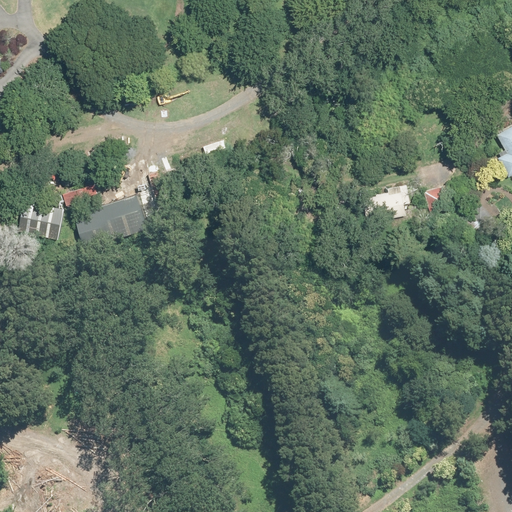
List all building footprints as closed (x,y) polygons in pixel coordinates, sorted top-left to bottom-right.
[(511,127),(498,135),(507,154),(501,157),(511,177),(511,176),(511,127)] [(450,184),(426,192),(433,215),(457,208),(450,184)] [(66,193),(70,207),(101,199),(97,185),(66,193)] [(391,192),(366,196),(371,223),(415,215),(410,185),(390,189),(391,192)] [(494,217),(483,204),(473,212),(483,225),(494,217)]
